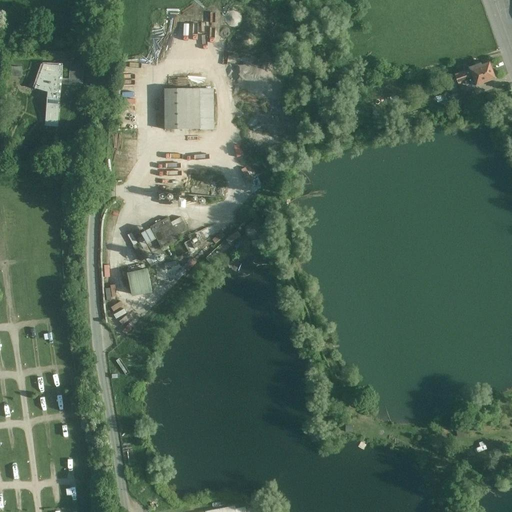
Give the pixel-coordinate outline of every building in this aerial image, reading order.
[(197,60),(166,61),(167,90),(198,89),(197,60)] [(489,63),(481,66),(480,64),(469,68),(470,70),(455,76),(458,84),(473,79),(476,86),(495,79),(489,63)] [(62,68),(45,66),(45,65),(44,65),(34,90),(35,90),(36,87),(48,91),(47,107),(46,107),(46,108),(47,108),(60,109),(63,66),(62,66),(62,68)] [(22,67),(7,67),(6,77),(22,77),(22,67)] [(84,68),(69,67),(68,81),(81,82),(81,75),(83,75),(84,68)] [(167,90),(164,90),(165,130),(200,130),(199,89),(198,89),(167,90)] [(211,90),(199,89),(200,130),(211,129),(211,90)] [(463,92),(452,95),(454,102),(464,99),(463,92)] [(137,130),(138,105),(122,105),(121,130),(137,130)] [(60,109),(47,108),(45,126),(58,127),(60,109)] [(168,218),(150,227),(161,248),(179,239),(177,235),(187,230),(183,222),(184,222),(181,217),(171,223),(168,218)] [(244,226),(250,241),(264,235),(258,220),(244,226)] [(150,229),(141,234),(147,244),(156,239),(150,229)] [(148,270),(127,274),(132,294),(152,290),(148,270)]
